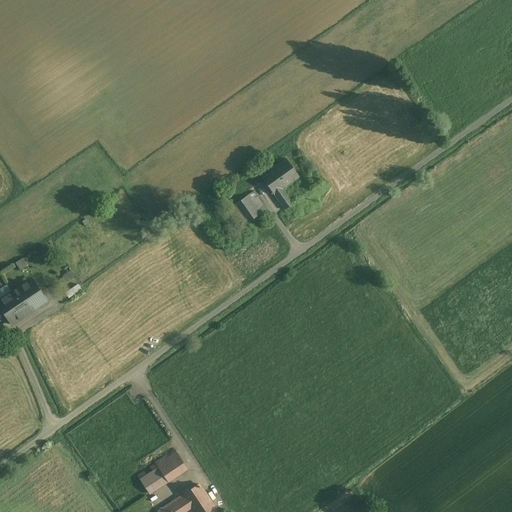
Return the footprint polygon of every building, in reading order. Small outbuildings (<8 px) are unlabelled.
[(286,160),(261,178),(274,196),(284,189),(299,178),(286,160)] [(284,189),(274,196),(284,211),(294,204),(284,189)] [(248,198),(257,210),(262,206),(254,194),(248,198)] [(248,198),(234,208),(246,225),(266,211),(262,206),(257,210),(248,198)] [(22,262),(15,267),(19,273),(26,268),(22,262)] [(68,267),(60,274),(67,282),(76,275),(68,267)] [(31,278),(0,299),(0,308),(10,323),(11,325),(32,311),(46,301),(31,278)] [(176,452),(157,464),(160,469),(168,481),(168,482),(187,469),(176,452)] [(168,481),(160,469),(141,481),(148,493),(168,481)] [(217,511),(199,485),(183,496),(191,508),(193,511),(217,511)] [(183,496),(175,501),(158,511),(184,511),(191,508),(183,496)]
